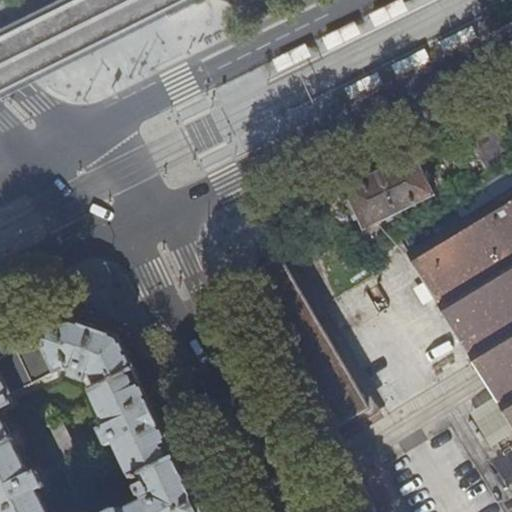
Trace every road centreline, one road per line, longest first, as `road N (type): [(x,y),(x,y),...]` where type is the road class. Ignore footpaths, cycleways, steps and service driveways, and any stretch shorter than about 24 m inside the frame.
road 1 (primary): [(142,216),(511,39)]
road 2 (primary): [(360,0),(122,115),(63,156)]
road 3 (tertiary): [(142,216),(285,511)]
road 4 (unknown): [(471,511),(372,291)]
road 5 (primary): [(0,279),(142,216)]
